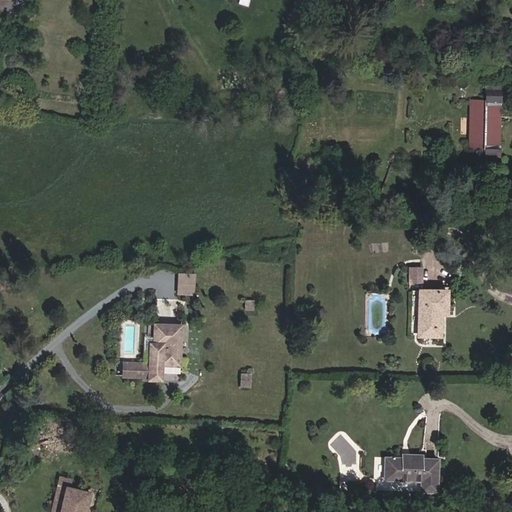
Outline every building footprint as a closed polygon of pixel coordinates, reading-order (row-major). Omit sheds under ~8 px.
[(499,102),(499,88),(483,87),(482,100),(471,99),(470,142),(481,142),(481,156),(497,156),(498,115),(491,115),(491,102),(499,102)] [(498,115),(499,102),(491,102),(491,115),(498,115)] [(422,283),(422,268),(409,268),(409,283),(422,283)] [(193,294),(195,275),(180,274),(179,293),(193,294)] [(446,312),(446,291),(419,291),(418,335),(439,336),(440,312),(446,312)] [(181,325),(154,324),(153,343),(150,343),(149,364),(122,363),(122,376),(148,377),(148,379),(161,380),(162,365),(179,366),(181,325)] [(250,387),(251,375),(242,375),(242,387),(250,387)] [(436,492),(437,459),(421,459),(421,455),(402,454),(401,458),(384,457),(383,479),(420,480),(420,491),(436,492)] [(58,511),(65,486),(68,487),(70,480),(60,478),(51,511),(58,511)] [(84,511),(89,492),(68,487),(65,486),(58,511),(84,511)]
